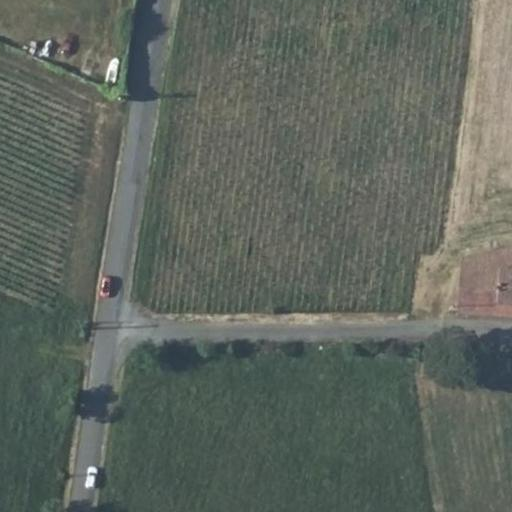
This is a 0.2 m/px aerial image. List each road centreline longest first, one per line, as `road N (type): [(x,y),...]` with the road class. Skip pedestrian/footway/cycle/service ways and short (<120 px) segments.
road 1 (residential): [(157,0),(105,334)]
road 2 (unclassified): [(105,334),(399,332)]
road 3 (residential): [(105,334),(78,511)]
